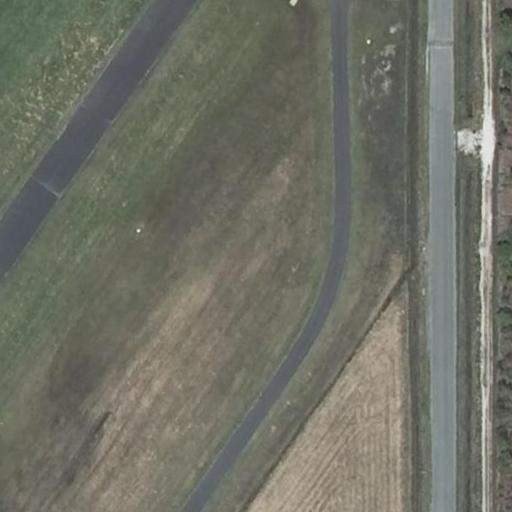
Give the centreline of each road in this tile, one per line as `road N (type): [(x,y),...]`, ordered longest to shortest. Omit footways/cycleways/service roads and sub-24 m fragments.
road 1 (unclassified): [(442,0),(446,511)]
road 2 (track): [(486,0),(486,511)]
